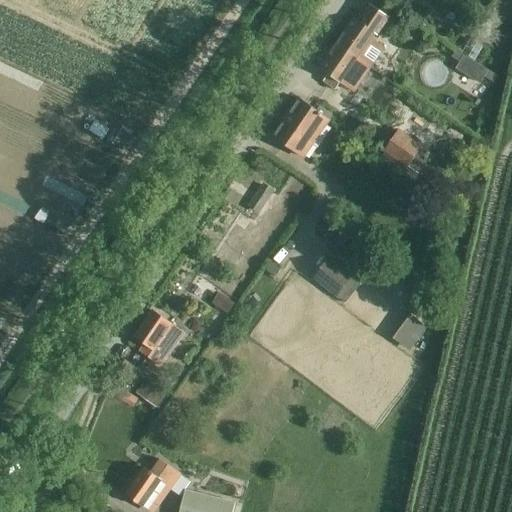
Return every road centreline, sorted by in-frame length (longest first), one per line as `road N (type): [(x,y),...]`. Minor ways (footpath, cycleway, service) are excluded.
road 1 (unclassified): [(0,465),(32,446),(65,406),(342,0)]
road 2 (track): [(303,0),(29,401),(0,427)]
road 3 (track): [(511,146),(495,185),(420,511)]
road 4 (track): [(3,0),(143,64)]
